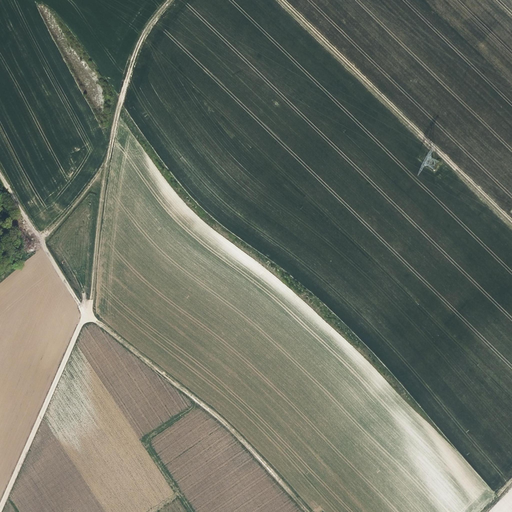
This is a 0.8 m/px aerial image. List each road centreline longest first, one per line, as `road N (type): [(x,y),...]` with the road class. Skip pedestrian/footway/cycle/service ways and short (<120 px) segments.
road 1 (track): [(86,312),(125,84),(140,38),(171,0)]
road 2 (track): [(511,222),(281,0)]
road 3 (track): [(307,511),(227,425),(86,312)]
road 4 (unclassified): [(0,508),(86,312)]
road 5 (track): [(86,312),(0,170)]
